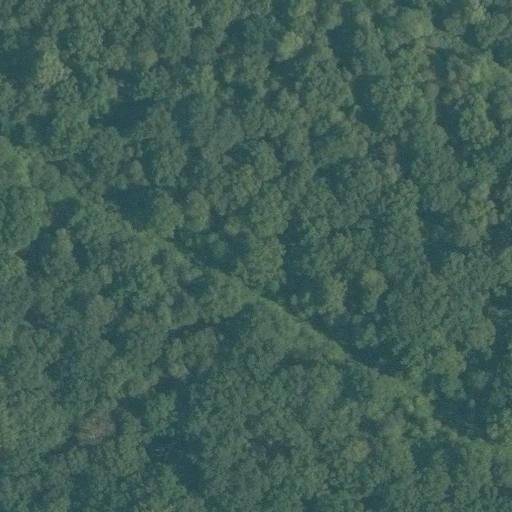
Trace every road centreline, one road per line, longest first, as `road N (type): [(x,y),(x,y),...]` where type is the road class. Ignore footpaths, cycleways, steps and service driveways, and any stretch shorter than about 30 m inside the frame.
road 1 (track): [(0,133),(511,446)]
road 2 (track): [(387,0),(511,77)]
